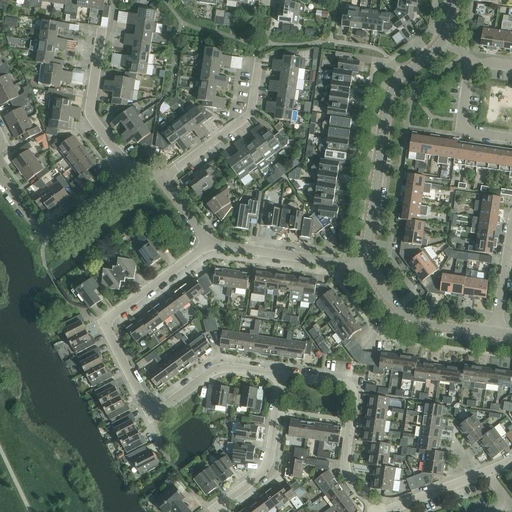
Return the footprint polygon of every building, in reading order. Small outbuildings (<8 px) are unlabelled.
[(35,0),(35,8),(41,9),(42,2),(54,3),(54,0),(35,0)] [(54,0),(54,3),(65,5),(64,16),(66,16),(65,21),(69,22),(70,19),(72,1),(67,0),(54,0)] [(78,0),(78,2),(72,1),(70,19),(76,20),(78,7),(90,9),(91,0),(78,0)] [(91,0),(90,9),(103,11),(102,18),(108,18),(109,6),(104,5),(104,0),(91,0)] [(295,0),(280,0),(280,7),(290,8),(289,13),(299,14),(302,15),(304,14),(305,6),(303,4),(295,3),(295,0)] [(407,0),(404,0),(397,0),(396,11),(394,13),(403,25),(412,19),(413,12),(418,13),(419,8),(416,7),(417,0),(407,0)] [(278,17),(279,17),(278,22),(297,25),(299,14),(289,13),(290,8),(280,7),(278,17)] [(358,19),(360,9),(349,8),(348,12),(343,11),(341,26),(352,28),(353,18),(358,19)] [(370,11),(360,9),(358,19),(353,18),(352,28),(362,29),(363,20),(368,20),(370,11)] [(116,22),(125,23),(127,11),(117,10),(116,22)] [(128,14),(127,19),(154,23),(155,12),(139,10),(138,15),(128,14)] [(224,11),(222,22),(231,24),(233,12),(224,11)] [(380,12),(370,11),(368,20),(363,20),(362,29),(372,31),(373,21),(378,22),(380,12)] [(392,14),(380,12),(378,22),(373,21),(372,31),(382,33),(383,30),(388,31),(391,29),(391,24),(395,25),(398,29),(403,25),(394,13),(392,14)] [(494,30),(491,50),(496,51),(496,48),(503,49),(508,16),(503,15),(501,31),(494,30)] [(511,16),(508,16),(503,49),(510,50),(509,53),(511,53),(511,33),(510,33),(511,23),(510,23),(511,16)] [(491,50),(494,30),(488,30),(488,27),(483,26),(484,19),(478,18),(476,35),(482,35),(480,46),(487,47),(487,50),(491,50)] [(154,23),(127,19),(127,24),(136,26),(136,31),(152,33),(155,34),(157,23),(154,23)] [(42,21),(41,31),(57,34),(58,28),(68,30),(69,24),(42,21)] [(405,36),(410,42),(414,39),(405,28),(394,37),(398,42),(405,36)] [(41,31),(39,42),(66,46),(67,40),(57,39),(57,34),(41,31)] [(152,33),(136,31),(135,36),(125,35),(124,40),(151,44),(152,33)] [(151,44),(124,40),(123,45),(133,47),(133,52),(149,54),(151,44)] [(66,46),(39,42),(33,41),(32,51),(38,52),(54,55),(55,49),(65,51),(66,46)] [(204,59),(230,62),(231,57),(221,56),(222,50),(206,48),(204,59)] [(119,62),(120,52),(111,51),(110,61),(119,62)] [(54,55),(38,52),(36,63),(46,64),(63,67),(63,61),(54,60),(54,55)] [(122,56),(121,61),(148,65),(149,54),(133,52),(132,57),(122,56)] [(352,54),(335,52),(335,56),(337,59),(339,59),(338,70),(357,73),(358,74),(360,62),(351,60),(352,54)] [(304,59),(300,59),(284,56),(283,62),(273,60),(272,65),(299,69),(302,70),(305,68),(306,62),(304,59)] [(204,59),(203,69),(219,71),(220,66),(230,68),(230,62),(204,59)] [(2,64),(0,60),(0,72),(8,68),(5,63),(2,64)] [(148,65),(121,61),(120,66),(130,68),(129,73),(137,74),(146,76),(148,65)] [(46,64),(45,75),(71,78),(72,73),(62,72),(63,67),(46,64)] [(299,69),(272,65),(272,71),(281,72),(281,77),(297,80),(299,69)] [(8,68),(0,72),(0,92),(13,86),(7,75),(11,73),(8,68)] [(203,69),(201,80),(227,83),(228,78),(218,77),(219,71),(203,69)] [(327,75),(325,77),(323,75),(318,75),(317,79),(351,84),(352,77),(354,78),(357,75),(357,73),(338,70),(334,69),(333,76),(327,75)] [(105,81),(104,86),(131,90),(132,80),(136,80),(137,74),(129,73),(125,72),(124,78),(116,77),(115,82),(105,81)] [(71,78),(45,75),(43,85),(55,87),(54,90),(48,89),(48,92),(52,93),(65,95),(72,96),(73,89),(60,87),(60,82),(70,84),(71,78)] [(270,81),(269,86),(296,90),(297,80),(281,77),(280,83),(270,81)] [(351,84),(317,79),(317,80),(320,85),(324,82),(326,85),(331,86),(330,92),(354,96),(354,93),(352,90),(350,90),(351,84)] [(227,83),(201,80),(199,90),(216,92),(217,87),(227,89),(227,83)] [(13,86),(0,92),(0,104),(1,106),(10,101),(12,106),(25,100),(22,95),(18,96),(13,86)] [(131,90),(104,86),(103,91),(113,93),(113,98),(112,98),(111,104),(115,105),(127,106),(127,101),(129,101),(131,90)] [(296,90),(269,86),(269,92),(278,93),(278,98),(294,101),(296,90)] [(216,92),(199,90),(198,101),(202,101),(202,106),(206,109),(213,113),(214,108),(223,110),(225,99),(215,98),(216,92)] [(354,96),(330,92),(329,98),(324,98),(321,100),(321,102),(348,106),(348,100),(350,100),(354,98),(354,96)] [(65,95),(52,93),(51,99),(50,99),(48,109),(53,110),(80,114),(81,109),(71,107),(72,102),(65,101),(65,95)] [(267,102),(266,107),(293,111),(294,101),(278,98),(277,103),(267,102)] [(25,100),(12,106),(15,111),(4,117),(10,128),(28,119),(22,108),(27,105),(25,100)] [(348,106),(321,102),(320,105),(323,108),(328,108),(327,115),(331,116),(331,115),(351,118),(351,116),(349,113),(347,112),(348,106)] [(127,106),(115,105),(114,110),(119,117),(110,124),(113,128),(121,122),(124,127),(138,117),(131,108),(129,110),(127,106)] [(200,105),(197,108),(188,114),(204,136),(208,132),(202,124),(213,117),(211,114),(205,111),(206,109),(202,106),(201,106),(200,105)] [(293,111),(266,107),(265,113),(275,114),(274,119),(291,122),(291,124),(295,125),(297,112),(293,111)] [(80,114),(53,110),(52,120),(50,120),(48,128),(60,130),(61,122),(68,123),(69,118),(79,119),(80,114)] [(204,136),(188,114),(180,120),(190,134),(194,131),(200,139),(204,136)] [(325,121),(324,122),(311,119),(310,124),(322,125),(350,130),(352,118),(351,118),(331,115),(331,116),(330,122),(325,121)] [(138,117),(124,127),(127,131),(119,137),(122,141),(144,125),(138,117)] [(190,134),(180,120),(177,117),(168,123),(169,124),(187,148),(191,145),(185,137),(190,134)] [(33,129),(28,119),(10,128),(16,139),(26,133),(29,138),(41,132),(38,127),(33,129)] [(183,151),(187,148),(169,124),(162,129),(161,132),(162,132),(160,133),(157,133),(155,147),(161,148),(163,151),(171,145),(172,147),(177,143),(183,151)] [(322,125),(310,124),(310,127),(323,130),(324,131),(328,131),(328,138),(348,141),(350,130),(322,125)] [(150,134),(144,125),(122,141),(126,145),(134,139),(137,144),(140,142),(142,145),(151,146),(153,134),(150,134)] [(259,126),(255,129),(274,154),(287,145),(288,138),(282,137),(278,133),(274,136),(269,130),(265,134),(259,126)] [(274,154),(255,129),(251,132),(257,140),(252,143),(264,160),(265,161),(274,154)] [(419,161),(423,137),(416,136),(417,133),(412,132),(409,152),(416,153),(415,160),(414,160),(414,165),(419,165),(418,169),(425,170),(426,164),(419,163),(419,161)] [(42,142),(43,150),(48,149),(45,134),(35,139),(38,144),(42,142)] [(430,138),(423,137),(419,161),(424,162),(425,155),(432,156),(435,136),(430,135),(430,138)] [(54,141),(55,142),(51,146),(54,150),(58,148),(65,158),(81,146),(73,136),(65,142),(61,136),(54,141)] [(439,136),(435,136),(432,156),(438,157),(437,164),(442,165),(445,140),(439,139),(439,136)] [(264,160),(252,143),(248,146),(242,138),(238,142),(256,166),(264,160)] [(348,141),(328,138),(327,144),(322,143),(319,146),(319,148),(347,152),(348,141)] [(445,140),(442,165),(447,165),(448,158),(454,159),(456,145),(457,145),(458,139),(453,138),(452,141),(445,140)] [(256,166),(238,142),(234,145),(240,153),(235,156),(249,174),(257,168),(256,166)] [(28,143),(17,151),(21,156),(13,162),(20,171),(36,160),(29,150),(32,148),(28,143)] [(456,145),(454,159),(453,164),(465,166),(468,147),(457,145),(456,145)] [(81,146),(65,158),(72,167),(88,156),(81,146)] [(468,147),(465,166),(476,168),(479,148),(468,147)] [(347,152),(319,148),(318,150),(321,153),(325,154),(324,160),(344,163),(344,164),(345,164),(347,152)] [(490,150),(479,148),(476,168),(487,169),(490,150)] [(502,152),(490,150),(487,169),(499,171),(502,152)] [(225,151),(221,154),(240,181),(249,174),(235,156),(231,159),(225,151)] [(511,160),(511,153),(502,152),(499,171),(510,173),(511,160)] [(88,156),(72,167),(79,177),(74,181),(78,186),(78,185),(89,177),(85,173),(95,165),(88,156)] [(311,168),(311,170),(338,174),(338,167),(340,168),(343,166),(344,164),(344,163),(324,160),(320,159),(319,166),(314,165),(311,168)] [(43,169),(36,160),(20,171),(27,181),(35,176),(39,180),(50,172),(46,167),(43,169)] [(207,164),(192,175),(196,180),(190,185),(198,196),(214,184),(208,176),(213,172),(207,164)] [(281,165),(273,171),(279,179),(287,173),(281,165)] [(297,168),(288,175),(288,178),(300,180),(301,169),(297,168)] [(338,174),(311,170),(310,172),(313,175),(318,176),(317,182),(340,186),(341,183),(339,180),(337,180),(338,174)] [(406,186),(431,189),(431,185),(424,183),(425,177),(405,174),(404,179),(407,179),(406,186)] [(58,182),(48,189),(60,205),(70,198),(64,190),(69,186),(60,175),(56,179),(58,182)] [(78,186),(74,181),(70,184),(78,195),(83,192),(78,185),(78,186)] [(340,186),(317,182),(316,189),(311,188),(308,190),(307,192),(334,196),(335,190),(337,190),(340,188),(340,186)] [(402,192),(402,196),(422,199),(423,193),(430,194),(431,189),(406,186),(405,193),(402,192)] [(216,214),(221,222),(232,208),(229,204),(230,203),(224,195),(229,192),(226,187),(214,195),(216,198),(207,205),(215,215),(216,214)] [(36,193),(31,197),(39,208),(44,204),(50,212),(60,205),(48,189),(38,196),(36,193)] [(252,199),(252,202),(247,201),(246,206),(238,205),(237,213),(239,213),(238,220),(236,220),(235,228),(248,230),(250,220),(251,219),(257,220),(261,192),(256,192),(255,199),(252,199)] [(334,196),(307,192),(307,195),(309,198),(315,198),(314,205),(319,206),(337,208),(338,206),(335,203),(333,203),(334,196)] [(475,206),(499,209),(500,203),(503,203),(503,198),(483,195),(482,202),(475,201),(475,206)] [(422,199),(402,196),(401,201),(404,202),(403,208),(427,212),(428,207),(421,206),(422,199)] [(277,233),(280,209),(274,208),(274,206),(272,203),(264,202),(261,217),(267,218),(266,226),(273,227),(272,229),(275,232),(277,233)] [(287,210),(280,209),(277,233),(279,233),(282,231),(283,229),(289,230),(293,203),(291,203),(288,205),(287,210)] [(293,203),(289,230),(295,231),(295,233),(297,236),(299,236),(300,236),(302,218),(303,218),(303,213),(297,212),(297,206),(295,203),(293,203)] [(317,212),(313,215),(323,229),(331,223),(332,219),(337,220),(338,208),(337,208),(319,206),(319,212),(317,212)] [(499,209),(475,206),(474,211),(481,212),(480,218),(500,221),(501,216),(498,216),(499,209)] [(427,212),(403,208),(402,215),(399,215),(398,219),(404,220),(418,222),(419,216),(426,217),(427,212)] [(300,236),(299,236),(299,237),(311,239),(312,234),(316,235),(323,229),(313,215),(309,218),(308,219),(303,218),(302,218),(300,236)] [(500,221),(480,218),(479,225),(472,223),(471,228),(495,232),(496,225),(499,226),(500,221)] [(404,220),(404,225),(407,225),(406,232),(426,235),(430,236),(430,230),(423,229),(424,223),(418,222),(404,220)] [(495,232),(471,228),(470,233),(478,234),(477,241),(497,244),(497,239),(494,239),(495,232)] [(141,258),(148,268),(160,259),(151,246),(156,242),(148,231),(138,238),(145,247),(139,251),(143,257),(141,258)] [(426,235),(406,232),(405,239),(402,238),(399,255),(414,251),(415,245),(421,246),(422,239),(425,240),(426,235)] [(497,244),(477,241),(476,247),(469,246),(468,251),(492,255),(493,248),(496,248),(497,244)] [(414,251),(399,255),(409,268),(412,267),(416,272),(432,260),(429,256),(427,258),(423,252),(418,256),(414,251)] [(491,263),(492,256),(480,254),(479,261),(491,263)] [(103,269),(101,283),(106,289),(119,291),(121,282),(124,282),(125,278),(134,280),(136,266),(132,260),(118,258),(117,267),(113,267),(112,271),(103,269)] [(440,271),(432,260),(416,272),(420,277),(417,279),(427,293),(435,280),(440,271)] [(229,290),(232,271),(215,269),(214,275),(205,274),(201,278),(209,288),(213,285),(227,287),(227,290),(229,290)] [(455,269),(454,273),(451,293),(458,294),(458,297),(462,298),(463,295),(462,295),(465,278),(459,277),(460,270),(455,269)] [(229,290),(227,290),(226,296),(231,297),(232,288),(247,290),(249,273),(232,271),(229,290)] [(256,271),(254,287),(253,295),(251,294),(250,300),(255,300),(256,295),(258,295),(259,287),(266,289),(269,273),(256,271)] [(466,271),(465,278),(462,295),(463,295),(469,296),(469,299),(473,300),(476,280),(470,279),(471,272),(466,271)] [(269,273),(266,289),(274,290),(273,296),(277,296),(278,290),(280,275),(269,273)] [(441,281),(435,280),(427,293),(444,295),(445,292),(451,293),(454,273),(449,273),(449,276),(442,275),(441,281)] [(483,281),(476,280),(473,300),(478,300),(478,297),(485,298),(489,274),(484,273),(483,281)] [(280,275),(278,290),(290,292),(292,277),(280,275)] [(292,277),(290,292),(302,294),(304,278),(292,277)] [(84,301),(90,309),(101,301),(93,291),(99,287),(92,278),(85,284),(83,282),(71,291),(76,298),(78,296),(82,302),(84,301)] [(209,288),(201,278),(196,281),(194,278),(180,289),(190,302),(201,294),(204,297),(211,291),(209,288)] [(304,278),(302,294),(301,302),(313,304),(318,296),(325,284),(316,283),(316,280),(304,278)] [(318,296),(320,299),(317,301),(316,303),(322,312),(325,310),(340,300),(332,290),(330,291),(325,284),(318,296)] [(180,289),(167,299),(178,314),(176,316),(180,321),(184,318),(179,310),(190,302),(180,289)] [(167,299),(153,309),(163,322),(174,313),(176,316),(178,314),(167,299)] [(347,309),(340,300),(325,310),(332,320),(347,309)] [(153,309),(140,319),(150,332),(151,334),(149,336),(153,341),(157,338),(154,333),(157,331),(155,328),(163,322),(153,309)] [(347,309),(332,320),(328,323),(335,333),(354,319),(347,309)] [(275,313),(263,312),(262,318),(274,320),(275,313)] [(215,318),(209,319),(212,332),(218,331),(215,318)] [(68,340),(86,331),(81,321),(76,324),(73,319),(61,325),(68,340)] [(150,332),(140,319),(126,329),(136,342),(147,334),(149,336),(151,334),(150,332)] [(212,332),(209,319),(203,320),(206,333),(212,332)] [(361,329),(354,319),(335,333),(342,342),(342,343),(345,347),(355,340),(352,336),(361,329)] [(311,336),(316,332),(320,328),(316,324),(312,327),(313,328),(308,332),(311,336)] [(239,334),(237,350),(253,352),(256,336),(256,333),(259,333),(260,327),(254,326),(254,331),(250,330),(249,335),(239,334)] [(86,331),(68,340),(76,354),(96,344),(93,338),(90,340),(86,331)] [(237,350),(239,334),(222,331),(220,347),(237,350)] [(272,338),(270,355),(286,357),(289,338),(292,338),(293,332),(288,331),(286,341),(272,338)] [(186,343),(189,341),(185,336),(183,337),(179,333),(175,336),(178,341),(181,339),(186,346),(175,355),(185,368),(198,358),(186,343)] [(256,336),(253,352),(270,355),(272,338),(258,336),(259,333),(256,333),(256,336)] [(190,343),(189,341),(186,343),(198,358),(212,348),(202,335),(190,343)] [(157,338),(153,341),(147,346),(150,351),(161,343),(157,338)] [(291,341),(292,338),(289,338),(286,357),(303,360),(304,354),(310,355),(312,342),(306,341),(306,343),(291,341)] [(359,344),(355,340),(345,347),(348,352),(359,344)] [(362,349),(359,344),(348,352),(355,361),(362,349)] [(85,373),(103,364),(98,354),(101,353),(98,347),(77,358),(85,373)] [(154,351),(136,364),(140,369),(154,359),(158,356),(154,351)] [(368,365),(370,353),(364,352),(357,364),(368,365)] [(376,354),(374,366),(373,374),(382,375),(383,369),(391,370),(393,355),(381,353),(381,355),(376,354)] [(158,356),(154,359),(157,364),(159,363),(171,378),(185,368),(175,355),(163,364),(158,356)] [(405,357),(393,355),(391,370),(403,372),(405,357)] [(405,357),(403,372),(402,380),(414,382),(414,378),(415,374),(417,362),(417,358),(405,357)] [(421,363),(417,362),(415,374),(414,378),(414,382),(426,383),(426,379),(429,364),(429,362),(422,361),(421,363)] [(157,364),(159,367),(147,375),(157,389),(171,378),(159,363),(157,364)] [(107,373),(103,364),(85,373),(93,387),(113,377),(110,371),(107,373)] [(429,364),(426,379),(438,381),(440,366),(429,364)] [(463,381),(462,385),(461,389),(473,390),(473,388),(474,382),(477,367),(464,365),(464,369),(462,381),(463,381)] [(440,366),(438,381),(450,383),(452,368),(440,366)] [(474,382),(473,388),(485,390),(486,384),(488,369),(477,367),(474,382)] [(452,368),(450,383),(449,391),(454,392),(454,389),(454,387),(454,384),(462,385),(463,381),(462,381),(464,369),(452,368)] [(500,371),(488,369),(486,384),(498,386),(500,371)] [(511,372),(500,371),(498,386),(510,388),(511,383),(511,379),(511,375),(511,372)] [(102,406),(120,397),(115,387),(118,386),(115,380),(94,391),(102,406)] [(376,386),(366,384),(365,392),(375,393),(376,386)] [(233,405),(235,395),(228,394),(229,388),(215,386),(213,397),(207,396),(205,409),(215,410),(215,406),(226,408),(226,404),(233,405)] [(235,395),(233,405),(240,406),(240,407),(250,408),(250,412),(259,414),(261,401),(255,400),(257,389),(243,387),(242,396),(235,395)] [(183,403),(191,399),(188,394),(180,398),(183,403)] [(369,395),(367,407),(387,410),(389,398),(369,395)] [(124,406),(120,397),(102,406),(109,420),(130,410),(127,404),(124,406)] [(424,404),(422,415),(442,418),(444,406),(424,404)] [(367,407),(366,418),(385,421),(387,410),(367,407)] [(422,415),(421,426),(440,429),(442,418),(422,415)] [(464,436),(480,424),(473,415),(457,427),(464,436)] [(119,439),(136,430),(132,420),(126,423),(124,418),(111,424),(119,439)] [(385,421),(366,418),(364,430),(384,432),(385,421)] [(305,438),(308,422),(291,420),(288,436),(305,438)] [(324,425),(308,422),(305,438),(322,441),(324,425)] [(244,445),(245,439),(256,441),(258,427),(238,424),(236,434),(232,434),(231,443),(235,444),(244,445)] [(485,430),(480,424),(464,436),(471,446),(478,441),(487,434),(487,433),(494,428),(493,427),(492,428),(491,427),(490,428),(489,427),(485,430)] [(341,427),(324,425),(322,441),(339,443),(341,427)] [(421,426),(419,438),(439,441),(440,429),(421,426)] [(501,438),(494,428),(487,433),(487,434),(478,441),(485,450),(501,438)] [(136,430),(119,439),(126,453),(147,443),(144,437),(141,439),(136,430)] [(384,432),(364,430),(362,441),(371,442),(382,444),(382,443),(384,432)] [(439,441),(419,438),(417,449),(419,449),(425,450),(426,450),(437,452),(439,441)] [(501,438),(485,450),(492,459),(508,447),(501,438)] [(371,442),(369,453),(389,456),(390,445),(382,443),(382,444),(371,442)] [(228,453),(226,455),(231,462),(232,464),(242,465),(243,459),(253,461),(255,447),(244,445),(235,444),(233,454),(228,453)] [(147,452),(144,447),(122,458),(125,464),(133,460),(139,473),(148,469),(149,471),(159,466),(150,450),(147,452)] [(425,450),(419,449),(418,454),(425,455),(424,461),(444,464),(445,453),(437,452),(426,450),(425,450)] [(323,452),(318,451),(317,457),(330,459),(331,453),(323,452)] [(226,455),(224,452),(216,458),(218,461),(210,467),(216,474),(215,475),(222,483),(233,475),(227,466),(231,462),(226,455)] [(389,456),(369,453),(367,465),(375,466),(376,466),(387,468),(387,467),(389,456)] [(307,456),(294,454),(293,460),(287,459),(285,476),(301,479),(303,469),(307,466),(315,467),(316,460),(306,459),(307,456)] [(315,467),(316,467),(315,477),(317,477),(318,478),(315,481),(325,494),(338,485),(327,470),(328,468),(329,462),(316,460),(315,467)] [(422,473),(420,474),(425,486),(431,483),(432,475),(442,476),(444,464),(424,461),(422,473)] [(216,474),(210,467),(208,464),(200,470),(202,473),(194,479),(206,495),(217,487),(211,478),(215,475),(216,474)] [(376,466),(375,466),(374,477),(394,480),(395,468),(387,467),(387,468),(376,466)] [(425,486),(420,474),(415,476),(419,488),(425,486)] [(394,480),(374,477),(372,489),(392,492),(394,480)] [(411,491),(416,489),(412,477),(406,479),(411,491)] [(279,483),(265,493),(275,506),(283,501),(285,504),(296,496),(287,484),(282,488),(279,483)] [(184,498),(173,485),(154,502),(163,511),(168,511),(171,510),(173,511),(190,511),(181,501),(184,498)] [(348,498),(338,485),(325,494),(335,508),(348,498)] [(267,511),(275,506),(265,493),(252,503),(258,511),(267,511)] [(358,511),(348,498),(335,508),(337,511),(358,511)] [(258,511),(252,503),(239,511),(258,511)]
